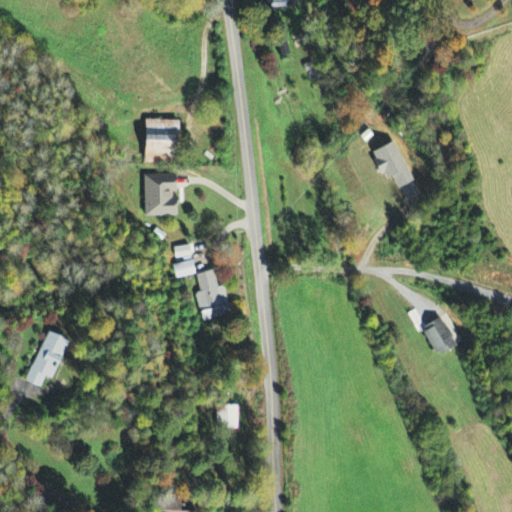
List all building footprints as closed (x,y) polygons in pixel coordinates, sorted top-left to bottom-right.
[(298,0),(267,0),(267,9),(298,10),(298,0)] [(184,122),(150,121),(150,137),(136,137),(136,164),(158,164),(158,155),(184,155),(184,122)] [(389,182),(396,179),(401,191),(416,184),(397,144),(376,154),(389,182)] [(141,176),(141,218),(182,217),(181,196),(181,176),(141,176)] [(173,249),(174,260),(193,258),(192,247),(173,249)] [(176,281),(197,276),(194,261),(172,267),(176,281)] [(224,287),(217,288),(214,272),(195,276),(200,294),(195,295),(201,322),(231,316),(224,287)] [(458,348),(442,320),(425,330),(440,358),(458,348)] [(72,341),(49,332),(28,383),(43,389),(48,378),(56,381),(72,341)] [(193,511),(180,510),(181,503),(164,503),(163,511),(193,511)]
